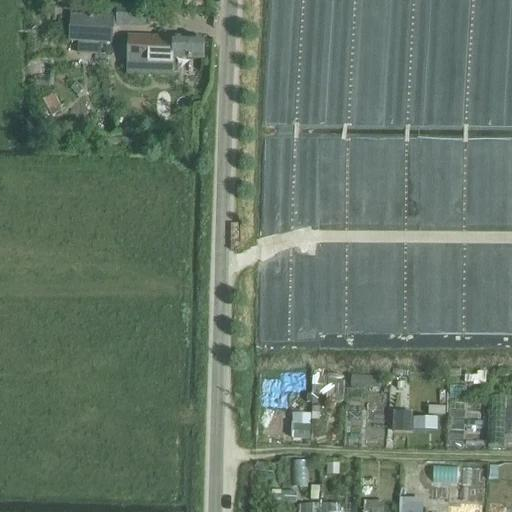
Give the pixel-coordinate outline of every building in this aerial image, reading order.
[(71,11),(70,38),(79,39),(78,52),(101,53),(102,41),(113,41),(113,24),(146,25),(147,6),(114,5),(114,6),(103,6),(103,13),(71,11)] [(50,33),(40,33),(39,55),(42,55),(42,60),(50,60),(50,33)] [(127,74),(154,75),(174,75),(174,59),(204,60),(205,39),(185,38),(129,36),(127,74)] [(344,400),(345,376),(330,376),(329,400),(344,400)] [(353,378),(353,388),(374,389),(374,379),(353,378)] [(422,511),(422,500),(401,502),(401,511),(422,511)]
